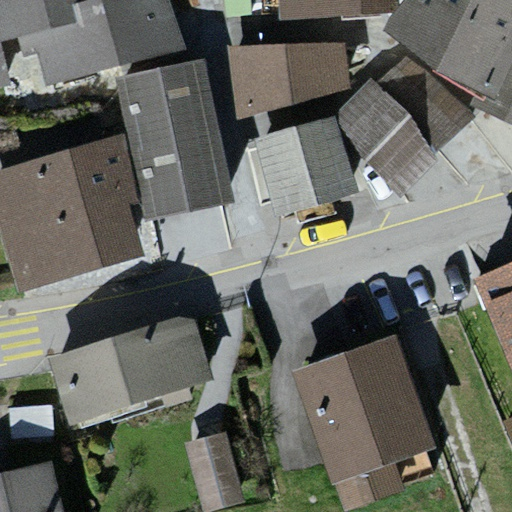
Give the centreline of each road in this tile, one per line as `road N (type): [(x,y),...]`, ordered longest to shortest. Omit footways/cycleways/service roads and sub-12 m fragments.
road 1 (tertiary): [(511,204),(131,312),(0,339)]
road 2 (unknown): [(281,0),(367,28),(511,125)]
